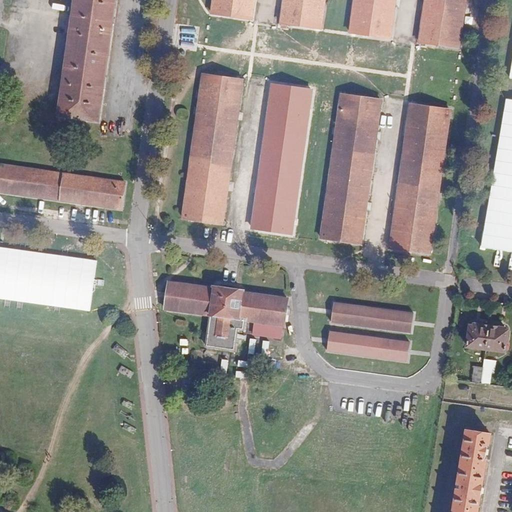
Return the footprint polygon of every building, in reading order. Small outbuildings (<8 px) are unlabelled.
[(99,122),(115,0),(75,0),(59,116),(99,122)] [(252,19),(254,0),(214,0),(212,13),(252,19)] [(281,0),(278,23),(317,29),(320,0),(281,0)] [(390,38),(395,0),(355,0),(351,33),(390,38)] [(425,0),(420,43),(459,48),(466,0),(425,0)] [(223,224),(243,80),(203,75),(183,219),(223,224)] [(304,150),(312,90),(273,84),(252,229),(292,234),(304,150)] [(321,239),(361,245),(366,208),(381,100),(342,95),(321,239)] [(511,99),(506,98),(481,247),(511,251),(511,99)] [(391,249),(430,254),(448,129),(450,110),(411,104),(391,249)] [(0,192),(122,210),(125,189),(125,182),(0,164),(0,192)] [(98,261),(0,248),(0,299),(91,311),(98,261)] [(243,293),(243,291),(215,287),(214,289),(169,282),(165,309),(211,316),(206,346),(235,350),(238,329),(244,330),(245,321),(255,322),(283,326),(285,326),(288,299),(243,293)] [(335,304),(332,322),(411,332),(414,314),(335,304)] [(283,326),(255,322),(254,334),(281,338),(283,326)] [(499,330),(499,328),(479,325),(479,327),(470,326),(467,347),(505,352),(508,331),(499,330)] [(331,333),(328,351),(407,361),(410,343),(331,333)] [(485,360),(484,368),(482,384),(489,385),(490,373),(494,373),(495,361),(485,360)] [(482,384),(484,368),(474,367),(472,383),(482,384)] [(491,434),(467,430),(458,484),(462,485),(461,490),(457,490),(453,511),(478,511),(487,460),(485,459),(488,445),(489,445),(491,434)]
